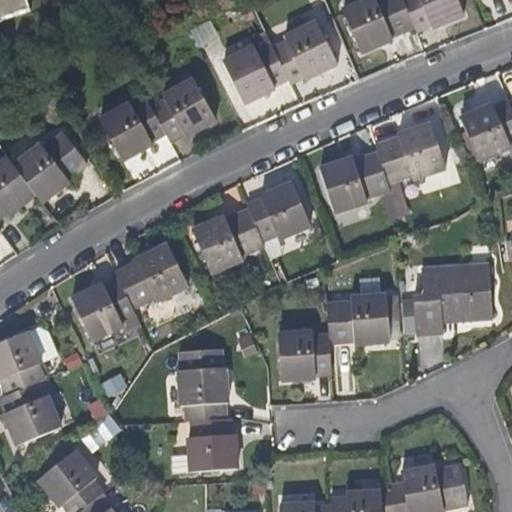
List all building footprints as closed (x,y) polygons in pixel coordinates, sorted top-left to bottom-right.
[(0,0),(0,23),(29,13),(24,0),(0,0)] [(399,0),(398,0),(385,0),(374,4),(373,1),(341,13),(357,56),(390,44),(388,40),(412,32),(399,0)] [(461,20),(453,0),(399,0),(412,32),(413,35),(428,29),(429,33),(461,20)] [(333,69),(314,28),(283,41),(285,46),(270,53),(284,84),(286,88),(300,81),(302,84),(333,69)] [(285,46),(283,41),(281,37),(266,44),(268,48),(270,53),(285,46)] [(271,90),(284,84),(270,53),(268,48),(254,55),(253,51),(220,65),(240,108),(272,93),(271,90)] [(214,126),(192,86),(161,100),(163,106),(149,112),(162,138),(167,147),(181,140),(182,142),(214,126)] [(149,112),(145,104),(131,111),(129,107),(98,122),(119,163),(150,147),(149,144),(162,138),(149,112)] [(511,123),(506,110),(504,106),(491,113),(489,110),(457,125),(477,166),(508,152),(506,147),(511,144),(511,123)] [(441,172),(427,128),(394,139),(393,142),(370,150),(372,155),(383,187),(407,179),(408,183),(441,172)] [(86,171),(65,139),(44,153),(40,149),(12,169),(34,200),(39,207),(67,188),(66,184),(86,171)] [(383,187),(372,155),(349,163),(348,161),(315,171),(330,218),(363,206),(362,201),(385,194),(383,187)] [(12,169),(8,164),(0,169),(0,220),(3,218),(4,220),(34,200),(12,169)] [(306,229),(287,186),(255,201),(257,204),(242,209),(244,214),(258,246),(273,239),(274,244),(306,229)] [(238,258),(260,249),(258,246),(244,214),(221,224),(220,221),(188,235),(208,279),(240,264),(238,258)] [(151,306),(183,291),(163,250),(131,266),(133,269),(111,280),(114,286),(127,313),(149,303),(151,306)] [(486,279),(486,269),(470,271),(470,280),(486,279)] [(412,303),(414,340),(442,338),(441,327),(490,325),(488,279),(486,279),(470,280),(470,271),(419,273),(421,303),(412,303)] [(117,327),(131,320),(127,313),(114,286),(100,293),(98,290),(67,305),(89,348),(119,333),(117,327)] [(388,342),(383,296),(348,299),(349,305),(325,307),(327,338),(328,345),(353,344),(353,346),(388,342)] [(331,375),(328,345),(327,338),(311,339),(311,333),(276,338),(281,383),(315,380),(315,377),(331,375)] [(42,385),(36,371),(41,369),(27,336),(0,346),(0,386),(6,400),(35,388),(42,385)] [(225,406),(222,372),(219,372),(217,354),(178,357),(180,375),(176,376),(179,410),(183,409),(185,425),(190,424),(224,422),(222,407),(225,406)] [(54,397),(48,382),(42,385),(35,388),(41,403),(46,400),(54,397)] [(60,432),(46,400),(41,403),(35,388),(6,400),(0,401),(0,405),(5,417),(2,418),(15,451),(60,432)] [(224,422),(190,424),(191,441),(187,441),(189,458),(190,476),(234,472),(231,437),(229,438),(228,422),(224,422)] [(95,485),(99,481),(78,453),(40,481),(61,509),(64,508),(66,511),(83,511),(96,503),(104,496),(95,485)] [(173,477),(190,476),(189,458),(172,460),(173,477)] [(403,478),(410,511),(467,511),(471,511),(464,472),(439,477),(438,472),(403,478)] [(384,511),(383,494),(346,497),(347,503),(332,504),(332,511),(384,511)] [(103,511),(96,503),(83,511),(103,511)]
